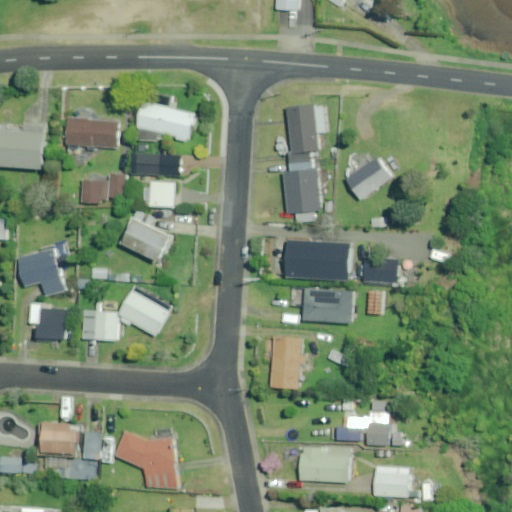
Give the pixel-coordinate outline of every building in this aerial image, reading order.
[(301,0),(279,0),(279,9),(301,11),(301,0)] [(139,140),(166,143),(167,135),(194,138),(197,112),(143,106),(139,140)] [(294,155),(314,152),(322,151),(317,106),(289,110),(294,152),(294,155)] [(123,123),(72,120),(70,146),(122,148),(123,123)] [(50,125),(29,124),(28,131),(0,130),(0,166),(48,169),(50,125)] [(184,156),(136,153),(135,174),(182,178),(184,156)] [(314,154),(291,157),(292,170),(286,171),(291,213),(299,212),(301,224),(319,221),(318,212),(325,211),(321,170),(316,170),(314,154)] [(396,178),(381,157),(349,180),(364,201),(396,178)] [(130,177),(112,176),(112,182),(86,181),(85,203),(110,204),(110,197),(129,198),(130,177)] [(178,207),(178,183),(148,182),(147,206),(178,207)] [(158,219),(141,211),(126,244),(165,262),(176,238),(154,228),(158,219)] [(390,227),(390,218),(373,219),(374,228),(390,227)] [(10,222),(0,222),(0,239),(9,240),(10,222)] [(74,267),(69,242),(55,245),(56,250),(21,257),(28,286),(46,283),(48,296),(69,292),(64,269),(74,267)] [(352,281),(354,245),(289,242),(287,278),(352,281)] [(401,261),(366,259),(365,281),(400,283),(401,261)] [(110,269),(95,269),(95,279),(110,279),(110,269)] [(358,292),(294,288),(293,306),(307,307),(306,321),(356,324),(358,292)] [(385,315),(387,289),(372,288),(370,314),(385,315)] [(122,315),(126,317),(124,321),(133,326),(135,322),(161,336),(174,312),(136,291),(122,315)] [(122,313),(99,312),(98,340),(120,341),(122,313)] [(304,355),(305,341),(277,339),(275,388),(303,389),(304,365),(309,365),(310,355),(304,355)] [(367,434),(372,434),(371,445),(391,446),(393,413),(390,413),(391,402),(347,399),(345,427),(339,427),(338,440),(367,442),(367,434)] [(45,457),(74,458),(74,478),(103,479),(103,459),(104,434),(86,433),(86,425),(47,423),(45,457)] [(152,441),(128,432),(120,455),(148,469),(148,488),(180,488),(180,468),(179,441),(152,441)] [(407,434),(396,434),(396,446),(406,446),(407,434)] [(355,449),(304,447),(303,480),(354,482),(355,449)] [(2,473),(25,474),(41,474),(41,464),(25,463),(26,458),(3,457),(2,473)] [(413,469),(379,467),(378,496),(411,497),(413,469)]
